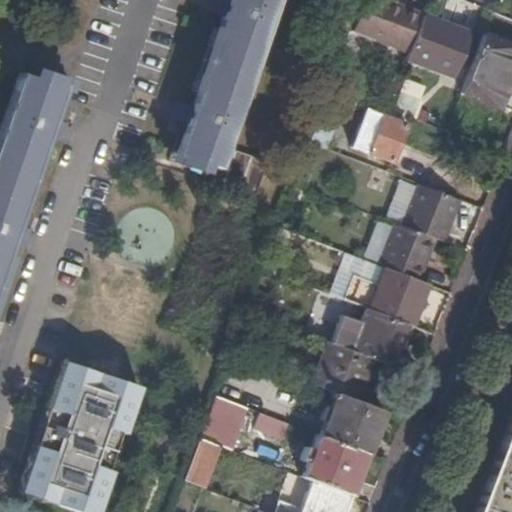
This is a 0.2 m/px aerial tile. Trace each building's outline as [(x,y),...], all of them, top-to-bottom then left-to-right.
[(274,0),(229,0),(176,154),(217,169),(213,180),(255,195),(267,161),(224,147),(274,0)] [(379,0),(362,0),(351,32),(402,52),(417,14),(403,9),(379,0)] [(379,0),(403,9),(406,3),(399,0),(379,0)] [(466,33),(422,17),(406,60),(450,76),(466,33)] [(511,72),(511,46),(482,35),(459,94),(498,109),(511,72)] [(59,88),(19,75),(5,115),(0,131),(0,261),(7,240),(24,246),(35,217),(18,210),(44,132),(62,138),(71,112),(54,105),(59,88)] [(330,88),(324,102),(342,109),(351,112),(356,98),(330,88)] [(324,102),(308,143),(326,150),(342,109),(324,102)] [(404,125),(406,117),(387,110),(370,103),(368,111),(387,119),(404,125)] [(389,163),(404,125),(387,119),(368,111),(353,149),(389,163)] [(441,243),(457,201),(417,186),(401,227),(432,239),(441,243)] [(378,218),(361,260),(377,267),(394,224),(378,218)] [(432,239),(401,227),(394,224),(377,267),(384,269),(416,281),(432,239)] [(410,326),(426,285),(416,281),(384,269),(377,288),(353,279),(344,301),(365,310),(410,326)] [(261,270),(245,312),(269,321),(285,279),(261,270)] [(403,344),(410,326),(365,310),(356,333),(350,352),(370,359),(389,367),(399,342),(403,344)] [(350,352),(356,333),(345,329),(338,347),(350,352)] [(369,365),(370,359),(350,352),(338,347),(327,343),(318,366),(311,385),(332,393),(354,401),(369,365)] [(17,494),(65,511),(90,511),(104,477),(99,475),(79,467),(84,455),(90,457),(95,443),(89,441),(94,429),(114,436),(119,438),(142,377),(71,350),(17,494)] [(307,362),(300,381),(311,385),(318,366),(307,362)] [(374,367),(369,365),(354,401),(360,404),(374,367)] [(367,455),(383,413),(360,404),(354,401),(332,393),(330,398),(333,399),(328,408),(325,407),(320,420),(323,422),(317,436),(367,455)] [(213,396),(197,439),(219,447),(230,451),(245,408),(213,396)] [(281,439),(287,423),(257,413),(252,429),(281,439)] [(79,467),(99,475),(114,436),(94,429),(89,441),(95,443),(90,457),(84,455),(79,467)] [(511,511),(511,435),(482,511),(511,511)] [(351,496),(367,455),(317,436),(316,436),(311,450),(306,449),(301,461),(306,464),(300,478),(310,482),(351,496)] [(197,439),(182,481),(203,489),(219,447),(197,439)] [(257,483),(264,464),(244,457),(237,475),(257,483)] [(344,511),(351,496),(310,482),(300,510),(277,501),(272,511),(344,511)]
